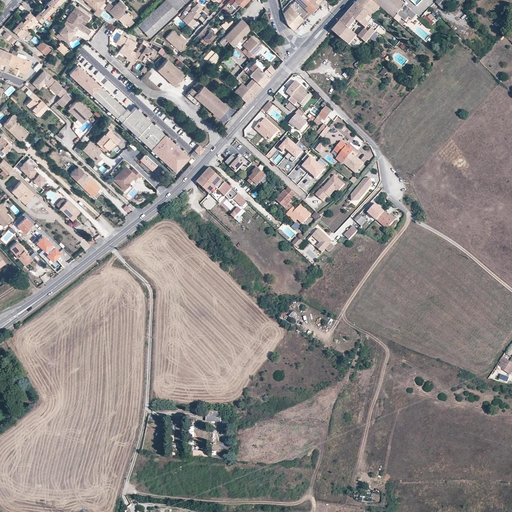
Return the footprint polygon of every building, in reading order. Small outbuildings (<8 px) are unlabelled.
[(58,5),(53,0),(49,0),(42,8),(43,8),(49,14),(58,5)] [(84,0),(96,10),(98,7),(104,1),(103,0),(84,0)] [(122,20),(125,23),(130,19),(131,17),(131,16),(123,7),(125,6),(120,0),(108,11),(115,19),(117,18),(120,22),(122,20)] [(166,0),(163,0),(133,29),(137,34),(142,30),(149,37),(177,11),(166,0)] [(230,0),(226,5),(231,10),(238,3),(241,6),(247,0),(230,0)] [(291,7),(303,19),(311,10),(316,5),(320,0),(294,0),(289,6),(291,7)] [(360,0),(356,4),(369,15),(372,17),(381,8),(371,0),(360,0)] [(371,0),(381,8),(389,15),(393,18),(394,19),(401,11),(406,5),(400,0),(371,0)] [(442,9),(450,2),(448,0),(437,0),(436,2),(442,9)] [(453,5),(450,2),(442,9),(445,12),(453,5)] [(198,13),(201,9),(197,5),(196,4),(182,20),(191,27),(197,20),(195,19),(199,14),(198,13)] [(356,4),(347,15),(356,22),(357,20),(359,22),(366,28),(369,26),(373,29),(375,31),(381,25),(372,17),(369,15),(356,4)] [(418,15),(406,5),(401,11),(394,19),(399,23),(402,19),(406,22),(409,18),(413,21),(418,15)] [(75,6),(66,18),(70,21),(78,28),(82,31),(85,27),(79,22),(77,21),(78,19),(80,21),(82,18),(86,21),(89,17),(75,6)] [(283,14),(283,15),(291,7),(289,6),(283,12),(283,14)] [(96,10),(93,13),(98,17),(103,11),(98,7),(96,10)] [(286,24),(292,29),(303,19),(291,7),(283,15),(286,24)] [(42,8),(34,16),(38,20),(41,23),(49,14),(43,8),(42,8)] [(304,20),(312,12),(312,11),(311,10),(303,19),(304,20)] [(22,19),(20,20),(28,28),(29,29),(35,23),(34,23),(38,20),(34,16),(29,11),(26,15),(22,19)] [(354,25),(350,29),(352,31),(356,26),(359,22),(357,20),(356,22),(347,15),(344,18),(354,25)] [(227,41),(232,46),(250,27),(241,18),(218,42),(222,46),(227,41)] [(354,25),(344,18),(341,22),(350,29),(354,25)] [(130,19),(125,23),(128,27),(133,22),(130,19)] [(292,29),(293,31),(303,21),(304,20),(303,19),(292,29)] [(28,28),(20,20),(18,23),(12,29),(11,29),(21,38),(25,34),(27,32),(26,31),(28,28)] [(78,28),(70,21),(67,26),(63,23),(56,31),(66,38),(72,30),(75,32),(78,28)] [(341,22),(333,31),(350,45),(358,36),(356,34),(352,31),(350,29),(341,22)] [(361,32),(358,36),(366,43),(371,37),(374,33),(375,31),(373,29),(369,26),(366,28),(362,33),(361,32)] [(209,30),(205,27),(198,35),(201,39),(202,38),(207,42),(215,34),(213,32),(210,29),(209,30)] [(72,30),(66,38),(69,40),(75,32),(72,30)] [(12,36),(7,31),(3,35),(9,41),(12,36)] [(181,53),(187,47),(184,43),(184,42),(179,37),(172,31),(165,38),(181,53)] [(125,58),(129,61),(132,56),(135,52),(130,49),(134,41),(125,36),(125,37),(119,34),(114,42),(120,45),(121,46),(122,50),(120,53),(126,56),(125,58)] [(245,54),(251,60),(255,56),(254,55),(256,52),(255,52),(257,50),(258,51),(262,47),(251,36),(243,45),(249,51),(245,54)] [(47,53),(51,49),(42,41),(41,41),(36,47),(37,48),(45,55),(47,53)] [(63,55),(67,52),(68,49),(60,41),(58,43),(59,45),(56,48),(63,55)] [(244,47),(238,41),(235,45),(241,50),(244,47)] [(141,51),(137,48),(135,52),(132,56),(141,61),(143,57),(144,57),(146,55),(147,53),(148,54),(153,56),(156,50),(152,48),(151,49),(145,45),(141,51)] [(160,46),(157,51),(161,55),(165,50),(160,46)] [(0,61),(6,64),(7,63),(11,52),(0,48),(0,61)] [(211,48),(202,58),(208,64),(217,54),(211,48)] [(11,52),(7,63),(19,68),(19,66),(28,69),(30,61),(24,59),(25,56),(18,53),(18,51),(12,49),(11,52)] [(188,58),(192,53),(187,49),(183,54),(188,58)] [(39,61),(41,59),(33,53),(32,53),(31,55),(39,61)] [(173,85),(183,73),(167,59),(157,70),(173,85)] [(243,69),(261,86),(261,85),(268,77),(251,60),(243,69)] [(37,70),(43,64),(39,61),(33,67),(37,70)] [(123,105),(75,61),(67,70),(173,168),(187,153),(133,103),(129,108),(125,105),(120,110),(119,109),(123,105)] [(270,75),(275,69),(270,64),(264,70),(270,75)] [(241,82),(253,94),(258,88),(261,86),(243,69),(237,74),(236,72),(233,75),(241,82)] [(65,91),(43,71),(32,84),(39,89),(44,83),(60,97),(64,92),(65,91)] [(200,101),(204,104),(213,94),(198,81),(193,86),(194,87),(194,88),(196,90),(195,91),(193,89),(191,88),(185,96),(190,100),(191,99),(194,101),(192,102),(196,105),(200,101)] [(306,94),(303,91),(302,90),(302,89),(298,86),(299,85),(294,81),(284,92),(299,104),(306,94)] [(234,91),(246,102),(253,94),(241,82),(234,91)] [(46,105),(32,92),(32,93),(29,96),(31,98),(26,104),(38,115),(46,105)] [(62,107),(70,97),(64,92),(60,97),(56,101),(62,107)] [(306,94),(299,104),(303,107),(313,95),(308,92),(306,94)] [(204,104),(210,110),(212,108),(215,111),(214,113),(217,116),(219,112),(218,112),(221,108),(222,109),(226,105),(213,94),(204,104)] [(82,124),(91,113),(77,100),(67,111),(82,124)] [(295,107),(289,103),(286,107),(291,112),(295,107)] [(268,105),(263,109),(268,113),(272,108),(268,105)] [(316,120),(314,122),(318,125),(322,120),(323,120),(324,119),(325,120),(332,111),(326,106),(316,120)] [(305,114),(299,109),(295,113),(297,114),(295,116),(289,123),(290,123),(296,129),(297,128),(301,131),(308,123),(302,118),(305,114)] [(10,117),(3,125),(20,141),(28,133),(10,117)] [(110,130),(114,126),(108,121),(107,119),(103,123),(107,128),(110,130)] [(262,123),(260,125),(259,124),(255,129),(259,133),(261,130),(268,137),(272,140),(276,134),(278,132),(264,120),(262,123)] [(317,132),(320,135),(323,132),(326,128),(328,126),(324,124),(317,132)] [(118,138),(110,130),(107,128),(95,141),(99,145),(101,143),(106,147),(112,140),(114,142),(118,138)] [(261,130),(259,133),(266,139),(268,137),(261,130)] [(297,145),(286,135),(281,140),(285,143),(280,149),(281,150),(283,152),(287,149),(290,152),(297,145)] [(0,148),(3,152),(4,153),(11,146),(1,136),(0,137),(0,136),(0,148)] [(108,149),(114,142),(112,140),(106,147),(108,149)] [(101,151),(90,141),(81,150),(96,163),(101,158),(98,155),(101,151)] [(341,141),(334,150),(340,154),(336,158),(343,164),(344,163),(347,165),(355,155),(357,153),(353,151),(350,148),(350,149),(346,146),(346,145),(341,141)] [(199,154),(204,149),(199,144),(194,149),(199,154)] [(304,151),(297,145),(290,152),(286,157),(288,159),(289,160),(290,159),(294,162),(304,151)] [(240,169),(244,172),(252,163),(248,159),(247,160),(243,157),(241,158),(240,157),(237,160),(232,155),(225,163),(236,173),(240,169)] [(308,172),(317,162),(310,155),(301,165),(305,168),(308,172)] [(364,163),(355,155),(347,165),(356,173),(364,163)] [(37,165),(30,158),(20,168),(29,176),(35,170),(34,169),(37,165)] [(321,158),(317,162),(323,167),(324,164),(326,165),(327,163),(321,158)] [(0,167),(7,174),(13,168),(12,168),(3,159),(0,161),(0,167)] [(317,162),(308,172),(312,175),(315,178),(324,168),(323,167),(317,162)] [(141,174),(133,167),(130,170),(125,164),(112,178),(123,188),(129,182),(128,181),(126,179),(130,176),(132,177),(133,179),(137,176),(138,177),(141,174)] [(92,195),(97,190),(99,187),(76,166),(69,174),(92,196),(92,195)] [(261,181),(266,175),(258,167),(253,172),(255,173),(250,178),(250,179),(248,181),(255,187),(261,181)] [(232,188),(211,168),(198,182),(210,194),(212,193),(216,187),(218,189),(225,196),(225,195),(232,188)] [(46,180),(39,174),(33,180),(40,187),(46,180)] [(270,178),(266,175),(261,181),(264,184),(270,178)] [(338,193),(345,185),(335,176),(322,190),(321,189),(316,195),(319,198),(323,201),(328,196),(334,189),(336,191),(338,193)] [(352,194),(352,198),(355,198),(355,200),(359,200),(364,194),(363,192),(365,190),(368,189),(372,184),(372,177),(365,178),(352,194)] [(24,204),(33,194),(20,180),(10,191),(24,204)] [(301,198),(289,187),(285,191),(285,190),(276,199),(285,208),(289,203),(294,198),(293,198),(294,196),(299,200),(301,198)] [(247,202),(232,188),(225,195),(231,201),(234,198),(242,207),(247,202)] [(95,198),(100,193),(97,190),(92,195),(95,198)] [(184,196),(190,201),(192,199),(191,197),(187,193),(184,196)] [(38,198),(33,194),(24,204),(29,208),(38,198)] [(58,207),(72,219),(75,215),(75,214),(78,210),(66,199),(58,207)] [(290,210),(293,207),(289,203),(285,208),(283,211),(286,214),(290,210)] [(387,229),(394,220),(388,215),(376,204),(368,212),(387,229)] [(6,212),(0,205),(0,222),(3,226),(11,219),(6,212)] [(290,210),(286,214),(295,222),(298,219),(303,224),(311,214),(300,205),(296,209),(293,207),(290,210)] [(75,215),(72,219),(74,222),(81,213),(78,210),(75,214),(75,215)] [(316,212),(312,216),(316,220),(320,216),(316,212)] [(354,219),(361,226),(366,220),(368,222),(371,218),(366,214),(363,217),(360,214),(354,219)] [(25,216),(16,225),(23,232),(32,223),(25,216)] [(349,239),(358,231),(353,225),(344,234),(349,239)] [(322,252),(326,248),(330,243),(332,241),(329,238),(327,239),(326,238),(328,237),(319,228),(313,235),(320,242),(316,246),(322,252)] [(54,246),(44,236),(37,244),(46,253),(53,246),(54,246)] [(5,243),(16,255),(17,256),(24,265),(31,258),(22,248),(23,247),(13,237),(5,243)] [(330,243),(326,248),(329,252),(334,246),(330,243)] [(53,246),(46,253),(48,255),(47,256),(54,263),(62,254),(55,248),(53,246)] [(41,276),(45,282),(50,279),(46,273),(41,276)] [(293,320),(298,315),(294,311),(289,316),(293,320)] [(502,356),(499,361),(501,362),(498,366),(501,368),(508,373),(511,367),(511,358),(510,361),(502,356)] [(222,412),(207,409),(207,415),(207,420),(222,421),(222,412)] [(223,421),(223,433),(231,433),(231,421),(223,421)]
